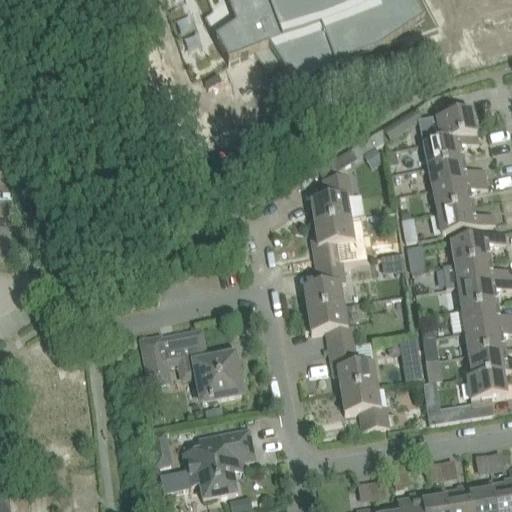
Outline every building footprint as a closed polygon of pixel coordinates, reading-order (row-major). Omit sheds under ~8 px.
[(223,0),(227,9),(204,24),(229,69),(254,59),(268,81),(280,72),(292,90),(303,108),(381,56),(439,35),(419,0),(223,0)] [(436,122),(420,126),(424,148),(441,145),(477,138),(475,131),(472,115),(456,118),(455,109),(434,113),(436,122)] [(414,112),(383,131),(391,143),(421,124),(414,112)] [(382,133),(352,152),(358,163),(385,147),(382,133)] [(424,148),(423,148),(427,166),(428,172),(463,164),(462,159),(461,151),(479,148),(477,138),(441,145),(424,148)] [(328,167),(317,174),(324,184),(344,171),(358,163),(352,152),(351,152),(328,167)] [(396,155),(386,157),(389,170),(398,168),(396,155)] [(463,164),(428,172),(432,194),(486,183),(484,173),(466,177),(463,164)] [(326,203),(311,205),(315,229),(350,223),(350,221),(347,201),(352,200),(349,180),(344,171),(324,184),(323,184),(326,203)] [(486,183),(432,194),(437,216),(473,209),(470,196),(488,192),(486,183)] [(473,209),(437,216),(442,239),(476,232),(495,228),(493,218),(475,222),(473,209)] [(409,214),(401,215),(403,223),(410,221),(409,214)] [(37,219),(26,219),(26,239),(37,239),(37,219)] [(318,251),(313,252),(316,271),(342,267),(339,249),(354,246),(351,229),(350,223),(315,229),(317,243),(318,251)] [(454,269),(490,263),(488,250),(506,248),(505,237),(451,246),(454,269)] [(454,269),(442,271),(446,294),(458,292),(511,283),(510,273),(492,276),(490,263),(454,269)] [(307,315),(343,310),(340,288),(346,287),(342,267),(316,271),(319,290),(304,292),(307,315)] [(461,314),(497,308),(495,295),(511,292),(511,284),(511,283),(458,292),(461,314)] [(511,319),(499,321),(497,308),(461,314),(465,337),(511,329),(511,319)] [(347,332),(343,310),(307,315),(311,339),(326,336),(329,355),(356,351),(355,350),(352,331),(347,332)] [(469,359),(505,353),(502,340),(511,338),(511,329),(465,337),(469,359)] [(166,369),(179,367),(178,362),(190,359),(192,368),(207,365),(201,335),(161,343),(161,341),(141,345),(150,390),(170,386),(166,369)] [(435,341),(422,343),(423,354),(437,352),(435,341)] [(355,350),(356,351),(329,355),(332,375),(337,374),(341,396),(377,390),(373,367),(372,367),(370,348),(355,350)] [(505,353),(469,359),(472,381),(503,377),(503,378),(511,376),(511,365),(507,366),(505,353)] [(234,360),(207,365),(192,368),(190,359),(178,362),(179,367),(182,383),(197,380),(202,406),(222,403),(242,399),(234,360)] [(440,414),(427,416),(429,429),(442,427),(494,419),(493,411),(491,402),(507,400),(503,378),(503,377),(472,381),(467,382),(469,395),(471,409),(440,414)] [(380,412),(377,390),(341,396),(344,419),(360,417),(362,436),(389,432),(386,412),(386,411),(380,412)] [(155,473),(173,469),(166,435),(149,438),(155,473)] [(187,475),(160,480),(163,497),(190,492),(190,491),(200,489),(203,505),(216,503),(236,499),(232,478),(230,468),(242,466),(254,464),(249,435),(229,439),(216,442),(200,445),(202,455),(193,457),(184,458),(187,475)] [(476,477),(502,475),(500,457),(474,459),(476,477)] [(454,465),(428,468),(430,487),(456,484),(454,465)] [(505,486),(493,488),(494,494),(496,511),(511,511),(511,481),(504,483),(505,485),(505,486)] [(471,498),(470,498),(472,511),(496,511),(494,494),(493,488),(493,485),(487,486),(481,487),(482,496),(471,498)] [(457,494),(446,495),(447,501),(446,501),(447,511),(472,511),(470,498),(471,498),(469,489),(461,490),(457,490),(457,494)] [(435,503),(423,505),(423,511),(447,511),(446,501),(447,501),(445,492),(433,494),(435,503)] [(399,511),(423,511),(423,505),(422,496),(411,498),(409,498),(410,503),(399,505),(399,509),(399,511)] [(251,511),(250,502),(230,505),(230,511),(251,511)]
